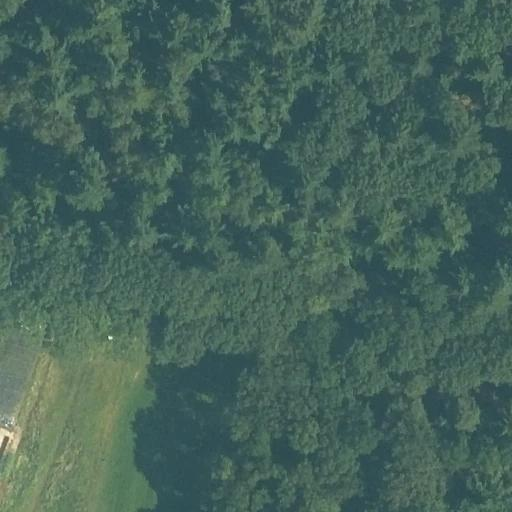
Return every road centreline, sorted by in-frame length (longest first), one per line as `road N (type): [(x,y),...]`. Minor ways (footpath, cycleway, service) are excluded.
road 1 (track): [(352,283),(0,249)]
road 2 (track): [(316,511),(352,283)]
road 3 (track): [(511,298),(352,283)]
